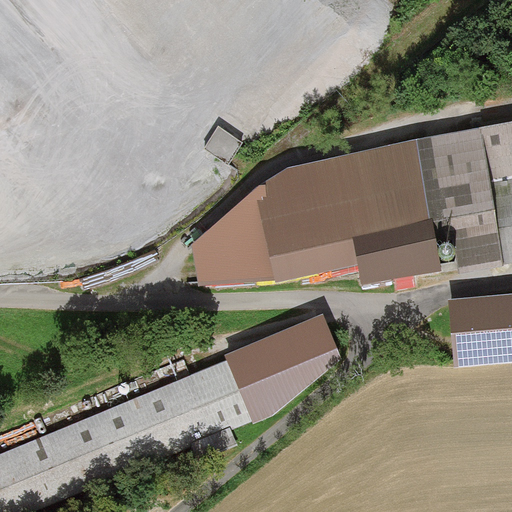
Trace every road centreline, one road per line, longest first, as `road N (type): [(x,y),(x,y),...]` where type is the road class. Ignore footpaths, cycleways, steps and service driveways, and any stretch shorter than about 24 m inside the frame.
road 1 (unclassified): [(0,296),(404,304)]
road 2 (unclassified): [(404,304),(372,351),(175,511)]
